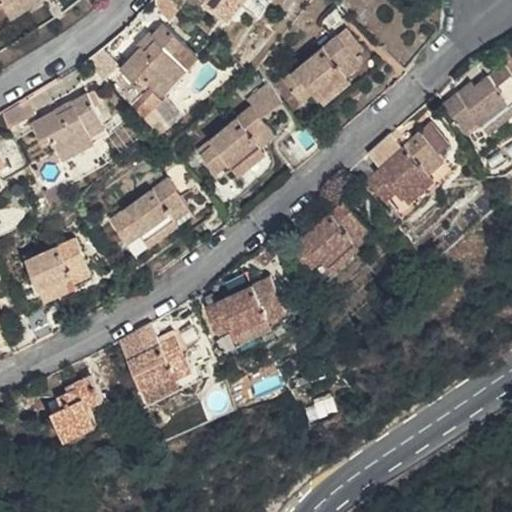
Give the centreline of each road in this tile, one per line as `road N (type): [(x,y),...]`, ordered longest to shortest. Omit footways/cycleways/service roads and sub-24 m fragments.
road 1 (residential): [(511,5),(481,23),(201,269),(0,381)]
road 2 (secondary): [(316,511),(511,374)]
road 3 (residential): [(128,0),(84,39),(0,91)]
